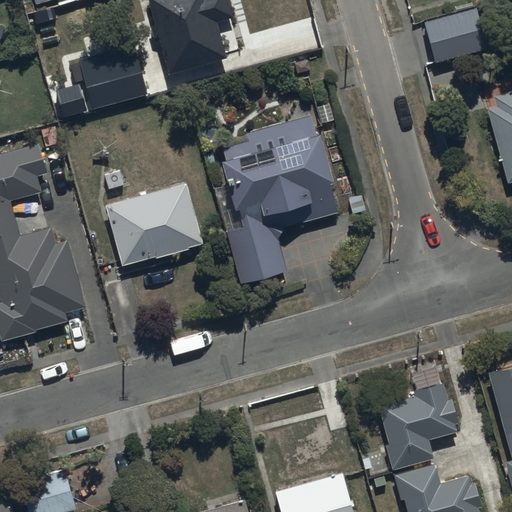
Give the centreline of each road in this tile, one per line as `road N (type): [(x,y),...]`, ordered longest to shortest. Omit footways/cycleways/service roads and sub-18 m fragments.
road 1 (residential): [(0,421),(440,300)]
road 2 (residential): [(440,300),(356,0)]
